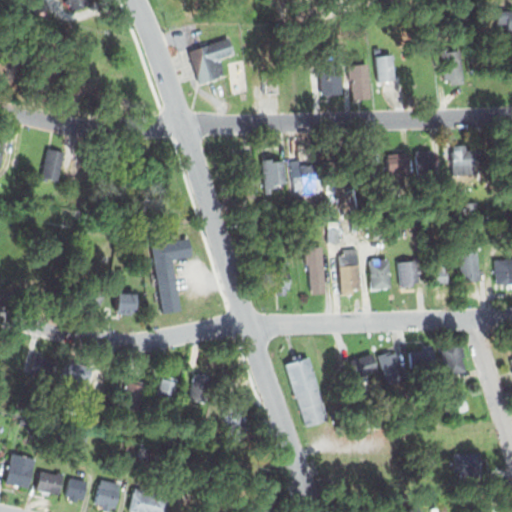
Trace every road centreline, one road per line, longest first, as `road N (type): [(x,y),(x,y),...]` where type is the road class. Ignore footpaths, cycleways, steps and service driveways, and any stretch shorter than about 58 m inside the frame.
road 1 (residential): [(312,511),(181,123),(131,0)]
road 2 (residential): [(0,314),(129,341),(246,321),(511,317)]
road 3 (residential): [(511,112),(100,129),(0,108)]
road 4 (residential): [(511,449),(471,319)]
